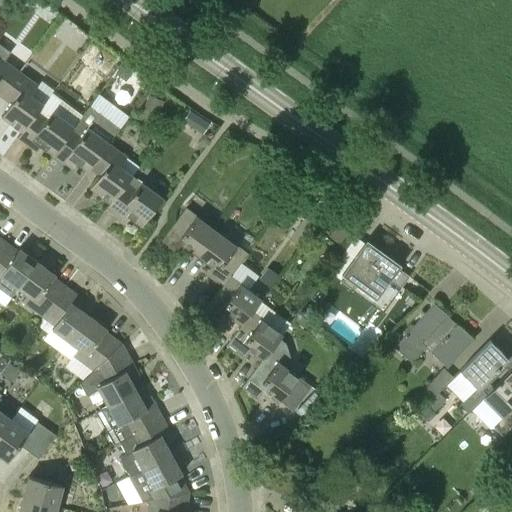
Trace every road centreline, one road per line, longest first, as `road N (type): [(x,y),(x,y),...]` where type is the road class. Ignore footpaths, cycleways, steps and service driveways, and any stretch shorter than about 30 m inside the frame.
road 1 (tertiary): [(511,279),(128,0)]
road 2 (residential): [(240,511),(222,431),(178,344),(119,274),(0,186)]
